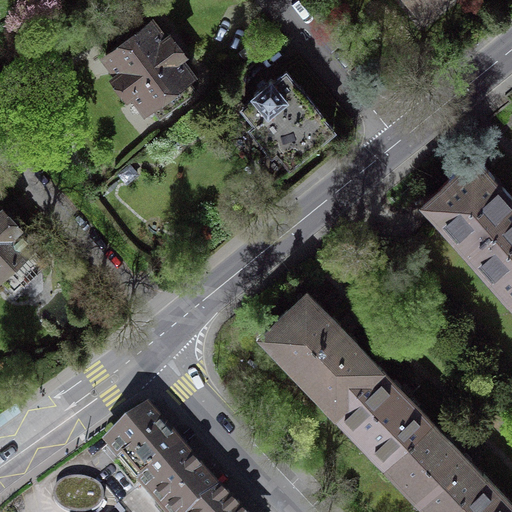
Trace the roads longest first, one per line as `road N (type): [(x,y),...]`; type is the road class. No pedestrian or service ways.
road 1 (tertiary): [(170,332),(401,141)]
road 2 (residential): [(170,332),(0,141)]
road 3 (residential): [(304,511),(154,346)]
road 4 (tertiary): [(0,465),(154,346)]
road 5 (residential): [(286,0),(401,141)]
road 6 (tertiary): [(401,141),(511,50)]
